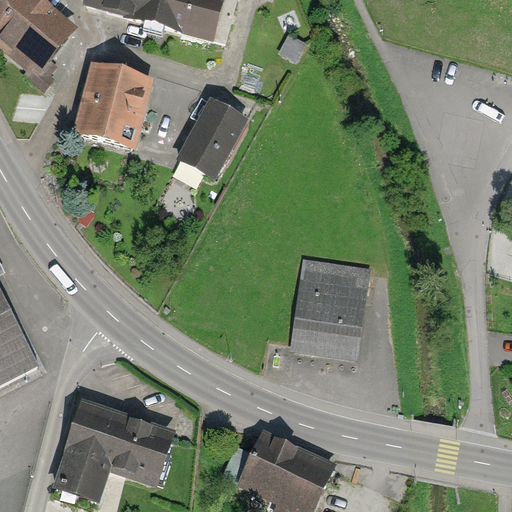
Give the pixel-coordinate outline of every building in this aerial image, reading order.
[(29,0),(0,0),(0,39),(38,71),(69,33),(29,0)] [(129,21),(226,47),(238,0),(237,0),(89,0),(87,8),(109,13),(112,2),(133,7),(129,21)] [(305,47),(292,40),(282,58),(295,65),(305,47)] [(151,87),(96,72),(78,137),(133,151),(151,87)] [(246,125),(213,107),(181,164),(214,183),(246,125)] [(369,271),(302,262),(290,349),(358,358),(369,271)] [(0,391),(41,371),(0,288),(0,391)] [(105,417),(86,410),(56,500),(91,511),(94,511),(109,470),(155,486),(171,438),(125,423),(126,420),(107,413),(105,417)] [(313,511),(332,471),(263,439),(255,458),(238,450),(224,480),(282,507),(279,511),(313,511)]
